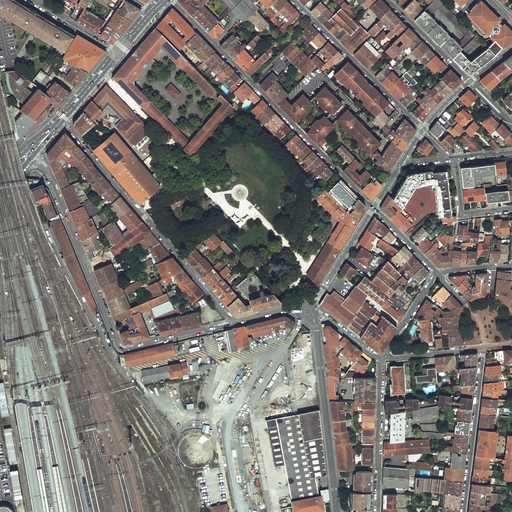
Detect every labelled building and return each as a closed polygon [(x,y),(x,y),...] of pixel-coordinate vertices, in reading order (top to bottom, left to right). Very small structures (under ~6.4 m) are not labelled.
[(0,0),(0,12),(12,19),(17,23),(16,24),(16,25),(27,31),(28,29),(37,34),(63,50),(59,57),(62,58),(76,37),(13,0),(0,0)] [(79,0),(77,4),(82,7),(84,8),(88,0),(79,0)] [(122,0),(118,0),(113,9),(116,11),(122,0)] [(141,10),(125,0),(122,0),(116,11),(132,21),(141,10)] [(193,0),(178,0),(178,1),(192,15),(193,15),(200,7),(193,0)] [(222,0),(229,7),(231,9),(241,0),(222,0)] [(241,0),(231,9),(244,22),(248,18),(256,10),(259,8),(254,2),(251,0),(241,0)] [(256,0),(256,1),(265,10),(274,0),(256,0)] [(274,0),(265,10),(272,17),(276,12),(279,10),(288,1),(286,0),(274,0)] [(310,0),(309,0),(305,5),(308,8),(313,3),(310,0)] [(380,0),(376,0),(370,7),(375,12),(375,13),(377,15),(386,5),(382,2),(380,0)] [(413,0),(404,9),(406,11),(409,14),(420,4),(416,0),(413,0)] [(435,0),(431,4),(426,8),(431,13),(436,9),(439,9),(464,34),(465,37),(459,42),(464,47),(476,36),(440,0),(435,0)] [(256,1),(254,2),(259,8),(263,11),(265,10),(256,1)] [(288,1),(279,10),(285,16),(283,19),(284,20),(283,21),(284,22),(297,10),(293,6),(288,1)] [(344,1),(340,5),(341,5),(342,7),(345,9),(347,7),(349,5),(344,1)] [(320,2),(311,11),(314,14),(317,17),(326,8),(320,2)] [(488,47),(495,55),(502,48),(502,49),(510,41),(510,40),(511,38),(511,37),(511,36),(511,31),(507,27),(506,27),(504,25),(503,26),(501,28),(497,24),(499,22),(498,21),(499,20),(497,18),(498,18),(483,4),(481,2),(480,3),(479,3),(476,7),(473,10),(469,13),(470,14),(469,15),(470,16),(469,16),(468,17),(485,34),(486,32),(487,33),(488,32),(489,32),(492,28),(496,32),(493,36),(492,38),(494,40),(494,41),(488,47)] [(420,4),(409,14),(412,17),(414,20),(424,11),(424,10),(421,7),(423,5),(421,3),(420,4)] [(200,7),(193,15),(209,31),(217,23),(219,21),(202,5),(200,7)] [(386,5),(377,15),(380,18),(390,9),(386,5)] [(104,21),(108,23),(123,32),(132,21),(116,11),(113,9),(109,7),(108,9),(115,13),(110,21),(103,17),(102,19),(104,21)] [(229,7),(220,16),(222,19),(223,17),(231,9),(229,7)] [(334,15),(324,24),(332,32),(338,38),(354,54),(372,36),(371,36),(367,32),(360,24),(356,21),(350,15),(345,9),(342,7),(340,8),(334,15)] [(347,7),(345,9),(350,15),(353,12),(347,7)] [(76,21),(97,33),(104,21),(102,19),(99,18),(98,19),(97,20),(91,16),(92,14),(84,8),(80,14),(76,21)] [(172,8),(162,19),(182,39),(192,29),(172,8)] [(326,8),(317,17),(321,21),(324,24),(334,15),(326,8)] [(371,27),(367,32),(371,36),(384,23),(390,30),(400,20),(395,14),(390,9),(380,18),(371,27)] [(256,10),(248,18),(261,31),(268,23),(256,10)] [(265,10),(263,11),(270,18),(272,17),(265,10)] [(282,24),(279,27),(284,32),(289,27),(286,24),(292,18),(293,20),(300,13),(299,12),(297,10),(284,22),(282,24)] [(424,11),(414,20),(419,24),(433,39),(449,55),(453,58),(460,51),(457,48),(459,46),(457,45),(459,43),(453,37),(452,38),(447,33),(448,32),(440,25),(439,26),(434,21),(435,20),(427,12),(426,13),(424,11)] [(272,17),(270,18),(279,27),(282,24),(275,16),(278,13),(276,12),(272,17)] [(353,12),(350,15),(356,21),(359,18),(353,12)] [(219,21),(217,23),(222,29),(228,22),(223,17),(222,19),(219,21)] [(359,18),(356,21),(360,24),(367,32),(371,27),(360,17),(359,18)] [(162,19),(155,27),(178,51),(186,43),(196,32),(192,29),(182,39),(162,19)] [(387,34),(386,35),(389,38),(398,28),(402,31),(400,33),(401,34),(408,27),(405,24),(400,20),(390,30),(387,34)] [(108,23),(101,35),(113,43),(123,32),(108,23)] [(209,31),(208,32),(214,38),(216,38),(224,30),(222,29),(217,23),(209,31)] [(310,23),(296,37),(299,39),(304,34),(308,38),(303,42),(306,45),(310,41),(319,32),(314,28),(310,23)] [(155,27),(112,77),(156,121),(163,115),(164,114),(135,85),(133,81),(159,51),(164,51),(189,76),(190,75),(196,69),(178,51),(155,27)] [(390,46),(386,50),(390,54),(393,57),(401,50),(400,48),(399,50),(395,45),(396,44),(395,44),(396,43),(396,42),(400,38),(405,42),(403,45),(404,46),(415,35),(412,32),(408,27),(401,34),(390,46)] [(383,31),(375,39),(378,43),(382,38),(386,35),(387,34),(383,31)] [(196,32),(186,43),(204,62),(214,51),(196,32)] [(319,32),(310,41),(311,42),(312,40),(321,49),(328,41),(324,37),(319,32)] [(398,34),(389,44),(390,46),(401,34),(400,33),(399,34),(398,34)] [(76,37),(62,58),(88,72),(106,51),(78,34),(76,37)] [(231,35),(220,45),(233,58),(243,48),(247,45),(244,42),(241,45),(236,40),(239,37),(237,34),(234,37),(231,35)] [(257,34),(248,43),(253,49),(262,39),(257,34)] [(415,35),(404,46),(407,49),(410,46),(413,49),(421,41),(419,38),(415,35)] [(372,36),(354,54),(368,68),(373,63),(386,50),(385,50),(378,43),(375,39),(372,36)] [(464,47),(462,49),(467,53),(482,42),(476,36),(464,47)] [(382,38),(378,43),(385,50),(386,50),(390,46),(389,44),(382,38)] [(310,59),(292,41),(283,51),(307,76),(317,66),(310,59)] [(321,49),(317,53),(318,54),(319,55),(321,53),(326,57),(323,59),(326,62),(337,50),(332,46),(328,41),(321,49)] [(413,49),(412,50),(420,58),(429,49),(425,45),(421,41),(413,49)] [(255,61),(246,70),(250,75),(269,56),(268,55),(270,52),(269,50),(271,48),(269,47),(255,61)] [(460,51),(453,58),(469,74),(471,74),(495,55),(488,47),(482,52),(481,51),(478,53),(480,54),(470,61),(468,59),(469,58),(467,56),(466,57),(460,51)] [(243,48),(233,58),(246,70),(255,61),(243,48)] [(429,49),(420,58),(425,64),(435,54),(432,52),(429,49)] [(324,64),(319,68),(322,71),(329,65),(330,66),(333,62),(335,63),(338,60),(340,60),(341,59),(340,58),(342,56),(337,50),(326,62),(324,64)] [(211,70),(212,69),(222,59),(214,51),(204,62),(196,69),(204,77),(211,70)] [(307,76),(283,51),(282,52),(306,77),(307,76)] [(440,59),(435,54),(425,64),(419,70),(421,71),(428,64),(436,72),(444,63),(440,59)] [(511,54),(503,62),(511,70),(511,69),(511,54)] [(314,55),(310,59),(317,66),(319,68),(324,64),(316,56),(314,55)] [(54,66),(64,79),(76,85),(88,72),(62,58),(59,57),(59,56),(54,66)] [(222,59),(212,69),(218,74),(228,64),(222,59)] [(366,79),(347,61),(335,73),(349,87),(354,91),(359,96),(364,101),(377,115),(389,103),(371,84),(368,86),(364,81),(366,79)] [(381,70),(375,75),(381,81),(391,71),(388,68),(391,65),(389,62),(381,70)] [(491,72),(499,80),(510,71),(511,72),(511,71),(511,70),(503,62),(491,72)] [(373,63),(368,68),(375,75),(381,70),(373,63)] [(444,63),(436,72),(441,77),(452,89),(457,85),(461,81),(451,70),(450,69),(443,77),(438,72),(440,70),(442,72),(447,66),(444,63)] [(218,74),(217,75),(223,81),(223,80),(233,70),(228,64),(218,74)] [(196,69),(190,75),(212,97),(218,91),(215,88),(204,77),(196,69)] [(16,70),(9,71),(10,82),(10,84),(11,86),(11,88),(12,89),(13,92),(14,94),(16,96),(18,98),(18,99),(19,100),(23,102),(24,103),(26,106),(23,112),(24,113),(34,119),(49,101),(51,102),(54,99),(45,92),(38,87),(38,86),(34,93),(33,91),(31,90),(30,89),(29,89),(28,89),(28,88),(31,81),(16,70)] [(40,70),(32,82),(38,86),(38,87),(47,75),(40,70)] [(233,70),(223,80),(230,87),(231,86),(240,77),(233,70)] [(333,70),(327,76),(330,78),(334,74),(335,73),(333,70)] [(391,71),(381,81),(389,89),(400,78),(392,70),(391,71)] [(400,78),(389,89),(400,100),(408,92),(409,91),(411,89),(417,82),(413,77),(407,71),(400,78)] [(273,72),(260,85),(265,90),(275,80),(278,77),(273,72)] [(491,72),(480,81),(490,90),(500,80),(499,80),(491,72)] [(349,87),(335,73),(334,74),(348,88),(349,87)] [(240,77),(231,86),(233,89),(242,79),(240,77)] [(441,80),(435,86),(445,96),(448,93),(452,89),(441,77),(440,79),(441,80)] [(275,80),(265,90),(271,97),(281,87),(281,86),(275,80)] [(54,99),(61,104),(70,92),(55,81),(45,92),(54,99)] [(174,100),(181,93),(171,82),(164,89),(174,100)] [(245,82),(234,92),(243,101),(248,96),(257,104),(262,99),(245,82)] [(106,84),(83,111),(92,122),(108,105),(122,120),(115,126),(116,126),(117,128),(133,144),(149,129),(143,123),(143,122),(106,84)] [(325,86),(315,97),(319,100),(321,98),(330,109),(329,111),(341,124),(341,123),(343,122),(353,132),(351,133),(357,140),(359,138),(368,148),(367,150),(370,154),(381,143),(325,86)] [(428,87),(425,90),(438,103),(445,96),(435,86),(433,89),(435,91),(434,93),(431,90),(428,87)] [(271,97),(278,104),(284,98),(288,94),(281,87),(271,97)] [(411,89),(409,91),(414,95),(417,98),(419,96),(411,89)] [(419,96),(417,98),(421,103),(430,112),(438,103),(425,90),(423,92),(427,95),(423,99),(419,96)] [(468,90),(459,98),(467,106),(476,98),(468,90)] [(400,100),(405,105),(414,95),(409,91),(408,92),(400,100)] [(511,91),(503,100),(511,108),(511,106),(511,91)] [(180,132),(173,138),(191,155),(233,106),(232,105),(228,101),(226,100),(226,99),(222,95),(221,94),(217,98),(223,103),(217,109),(212,114),(213,114),(196,134),(195,134),(191,138),(192,139),(190,141),(180,132)] [(292,105),(285,111),(296,122),(299,119),(298,117),(309,106),(310,108),(314,104),(303,94),(292,105)] [(284,98),(278,104),(285,111),(292,105),(284,98)] [(318,101),(318,103),(326,111),(329,111),(330,109),(321,98),(319,100),(318,101)] [(257,104),(252,109),(257,115),(267,105),(262,99),(257,104)] [(51,102),(49,101),(34,119),(35,120),(51,102)] [(377,115),(364,101),(363,102),(376,116),(377,115)] [(389,103),(372,120),(380,128),(383,126),(387,119),(389,117),(391,115),(396,109),(389,103)] [(421,103),(412,112),(422,122),(430,112),(421,103)] [(257,115),(254,118),(256,119),(257,118),(259,119),(260,118),(263,121),(260,124),(263,126),(266,123),(276,113),(267,105),(257,115)] [(309,106),(298,117),(299,119),(302,119),(311,111),(310,108),(309,106)] [(458,115),(455,119),(461,126),(468,119),(470,121),(472,119),(472,120),(473,119),(468,114),(467,115),(462,109),(457,114),(458,115)] [(74,125),(74,126),(74,127),(74,128),(75,128),(74,129),(81,137),(95,124),(92,122),(83,111),(75,121),(75,122),(74,122),(74,123),(74,124),(74,125)] [(446,111),(442,115),(447,120),(451,116),(446,111)] [(16,122),(19,136),(21,137),(35,120),(34,119),(24,113),(16,122)] [(276,113),(266,123),(274,132),(284,122),(276,113)] [(163,115),(156,121),(173,138),(180,132),(163,115)] [(310,130),(307,133),(322,148),(328,142),(324,137),(335,126),(325,115),(321,119),(323,120),(312,131),(310,130)] [(437,121),(442,126),(445,123),(441,117),(437,121)] [(491,134),(500,125),(491,117),(486,121),(485,120),(482,124),(491,134)] [(311,126),(310,130),(312,131),(323,120),(321,119),(318,118),(311,126)] [(395,131),(394,133),(407,143),(408,142),(416,130),(405,118),(403,121),(395,131)] [(430,131),(436,137),(442,130),(444,132),(446,131),(442,126),(437,121),(430,131)] [(284,122),(274,132),(280,138),(286,133),(290,128),(284,122)] [(341,124),(341,127),(348,134),(351,133),(353,132),(343,122),(341,123),(341,124)] [(478,127),(473,122),(464,131),(466,133),(472,138),(474,136),(471,134),(478,127)] [(446,131),(452,138),(455,134),(457,136),(463,131),(456,124),(451,130),(449,128),(446,131)] [(491,134),(489,137),(493,141),(494,142),(502,135),(505,138),(504,139),(506,144),(510,148),(511,147),(511,133),(502,124),(500,125),(491,134)] [(383,126),(380,128),(390,139),(394,133),(395,131),(393,129),(390,132),(389,131),(389,130),(387,128),(386,129),(383,126)] [(288,146),(286,149),(288,151),(301,139),(296,134),(290,128),(286,133),(291,138),(286,144),(288,146)] [(65,133),(46,154),(54,173),(63,162),(77,147),(71,140),(65,133)] [(96,148),(93,151),(139,204),(160,186),(114,133),(96,148)] [(394,133),(390,139),(392,141),(402,151),(407,143),(394,133)] [(472,138),(466,133),(461,138),(465,143),(464,143),(465,145),(466,144),(473,152),(485,150),(472,138)] [(453,144),(455,142),(448,135),(441,142),(448,149),(453,144)] [(357,140),(357,143),(364,150),(367,150),(368,148),(359,138),(357,140)] [(301,139),(288,151),(290,154),(293,150),(297,154),(307,145),(301,139)] [(417,149),(427,155),(432,147),(425,140),(422,145),(420,144),(417,149)] [(376,151),(372,155),(377,160),(375,162),(386,172),(387,172),(388,173),(402,151),(392,141),(381,156),(376,151)] [(494,142),(493,141),(490,144),(494,149),(495,149),(501,149),(494,142)] [(341,144),(336,150),(343,157),(348,151),(341,144)] [(307,145),(297,154),(303,160),(312,151),(307,145)] [(306,163),(302,166),(304,168),(317,156),(312,151),(303,160),(306,163)] [(348,151),(343,157),(349,163),(355,157),(348,151)] [(84,155),(75,166),(82,174),(93,165),(89,160),(84,155)] [(317,156),(304,168),(307,170),(310,167),(312,170),(322,161),(317,156)] [(360,163),(355,157),(349,163),(348,164),(343,170),(354,181),(357,178),(354,175),(356,173),(353,170),(360,163)] [(315,173),(312,176),(314,178),(319,173),(327,166),(322,161),(312,170),(315,173)] [(506,174),(505,162),(495,163),(495,164),(496,174),(496,175),(496,179),(507,178),(507,175),(506,174)] [(475,187),(481,186),(479,176),(496,174),(495,164),(460,168),(462,188),(469,187),(472,187),(473,187),(475,187)] [(93,165),(82,174),(91,185),(102,175),(99,173),(93,165)] [(327,166),(319,173),(325,179),(333,172),(327,166)] [(372,174),(366,169),(359,176),(356,173),(354,175),(357,178),(354,181),(359,186),(368,177),(370,175),(372,174)] [(392,199),(401,208),(414,187),(420,186),(420,185),(435,183),(439,218),(441,218),(451,217),(446,172),(431,173),(431,172),(408,174),(392,199)] [(370,175),(368,177),(371,180),(374,183),(377,180),(372,174),(370,175)] [(102,175),(91,185),(100,195),(111,186),(106,181),(102,175)] [(79,177),(77,179),(79,181),(84,191),(85,190),(87,188),(79,177)] [(340,179),(328,192),(358,222),(362,216),(364,211),(365,210),(365,205),(346,185),(340,179)] [(371,180),(362,189),(371,198),(373,197),(382,184),(377,180),(374,183),(371,180)] [(69,186),(60,189),(69,211),(91,203),(84,191),(79,181),(69,186)] [(508,186),(501,186),(501,192),(492,193),(491,184),(484,185),(484,186),(484,189),(486,201),(486,203),(509,201),(508,192),(508,189),(508,187),(508,186)] [(111,186),(100,195),(100,196),(109,204),(106,206),(107,208),(109,206),(120,197),(115,191),(111,186)] [(44,193),(42,187),(31,191),(35,200),(40,198),(48,218),(56,215),(47,192),(44,193)] [(340,221),(307,274),(318,286),(331,265),(351,232),(358,222),(328,192),(325,189),(321,194),(318,191),(313,195),(340,221)] [(484,189),(473,190),(475,202),(486,201),(484,189)] [(85,190),(84,191),(91,203),(93,202),(94,200),(85,190)] [(475,202),(473,190),(469,191),(463,191),(464,203),(475,202)] [(391,219),(397,212),(395,210),(393,208),(391,210),(390,209),(393,206),(398,211),(401,208),(392,199),(388,195),(380,208),(391,219)] [(120,197),(109,206),(120,217),(131,209),(124,202),(120,197)] [(91,203),(69,211),(76,227),(98,214),(99,215),(102,212),(93,202),(91,203)] [(409,216),(408,214),(404,218),(400,213),(404,210),(401,208),(398,211),(397,212),(391,219),(398,227),(409,216)] [(120,217),(119,217),(129,231),(141,221),(136,215),(131,209),(120,217)] [(99,215),(98,216),(103,225),(104,227),(113,221),(118,218),(116,216),(115,218),(114,217),(109,220),(102,212),(99,215)] [(98,214),(76,227),(82,241),(97,231),(96,228),(103,225),(98,216),(99,215),(98,214)] [(429,220),(429,215),(424,220),(423,220),(411,232),(413,236),(422,228),(429,220)] [(404,232),(411,225),(408,221),(412,218),(409,216),(398,227),(404,232)] [(381,240),(389,231),(375,217),(370,224),(366,231),(378,238),(379,239),(381,240)] [(442,225),(443,226),(447,226),(447,229),(452,228),(452,222),(457,222),(456,217),(451,217),(441,218),(442,225)] [(65,231),(60,218),(49,222),(80,296),(83,295),(90,292),(65,231)] [(439,218),(433,218),(440,227),(442,225),(441,218),(439,218)] [(501,220),(495,221),(497,235),(508,234),(507,222),(501,222),(501,220)] [(102,228),(102,229),(111,242),(111,244),(116,242),(122,237),(113,221),(104,227),(102,228)] [(470,234),(470,233),(467,232),(468,227),(460,227),(459,238),(469,240),(470,234)] [(97,231),(82,241),(87,253),(104,247),(103,245),(99,237),(103,235),(101,231),(102,229),(102,228),(97,231)] [(428,238),(430,236),(422,228),(413,236),(420,244),(428,238)] [(358,243),(370,250),(378,238),(366,231),(362,237),(358,243)] [(389,245),(395,238),(389,231),(381,240),(389,245)] [(212,232),(203,241),(212,250),(219,244),(221,242),(214,234),(212,232)] [(479,233),(478,232),(477,234),(470,234),(469,240),(469,244),(468,246),(471,246),(471,243),(476,242),(478,243),(479,233)] [(430,260),(440,252),(436,248),(439,245),(438,244),(440,242),(444,248),(446,246),(445,237),(445,235),(441,238),(425,254),(430,260)] [(425,254),(441,238),(440,237),(436,240),(436,241),(433,243),(428,238),(420,244),(417,247),(425,254)] [(389,245),(381,240),(379,239),(378,241),(379,242),(377,245),(385,250),(394,256),(399,251),(395,248),(391,246),(389,245)] [(498,262),(506,261),(508,246),(505,245),(506,242),(511,242),(511,239),(502,240),(498,262)] [(221,242),(219,244),(228,255),(233,250),(224,240),(221,242)] [(502,240),(498,240),(497,248),(493,248),(490,247),(489,254),(488,263),(498,262),(502,240)] [(104,247),(87,253),(89,259),(106,253),(105,251),(109,248),(116,242),(111,244),(104,247)] [(202,242),(194,249),(196,250),(203,244),(202,242)] [(490,247),(490,243),(486,244),(477,244),(476,252),(476,255),(489,254),(490,247)] [(450,244),(449,244),(448,255),(441,256),(440,255),(442,252),(442,251),(443,250),(442,249),(440,252),(430,260),(438,268),(450,267),(452,251),(453,244),(450,244)] [(394,256),(392,257),(400,266),(412,255),(403,247),(402,248),(399,251),(394,256)] [(377,255),(375,254),(374,255),(361,248),(355,259),(367,267),(369,263),(379,270),(370,281),(364,276),(364,277),(356,286),(368,296),(381,307),(388,299),(391,295),(393,293),(391,291),(389,289),(402,276),(401,276),(397,271),(396,270),(389,263),(388,262),(377,255)] [(194,249),(185,257),(190,263),(193,267),(203,258),(201,257),(196,250),(194,249)] [(208,250),(201,257),(203,258),(210,251),(208,250)] [(461,253),(461,252),(452,251),(450,267),(459,266),(461,253)] [(476,255),(476,252),(468,251),(467,252),(466,265),(475,264),(476,255)] [(466,265),(467,252),(466,252),(466,253),(461,253),(459,266),(466,265)] [(388,262),(390,260),(378,253),(377,255),(388,262)] [(400,266),(406,272),(417,261),(412,255),(400,266)] [(172,257),(156,263),(163,279),(169,276),(173,274),(183,270),(176,261),(172,257)] [(203,258),(193,267),(199,273),(202,277),(213,268),(203,258)] [(142,269),(153,265),(152,261),(147,263),(147,261),(140,264),(141,266),(142,269)] [(417,261),(406,272),(411,277),(412,276),(423,267),(417,261)] [(342,268),(340,271),(349,278),(353,271),(355,272),(355,271),(346,263),(342,268)] [(423,267),(412,276),(419,283),(429,274),(423,267)] [(213,268),(202,277),(208,283),(212,288),(222,279),(221,277),(214,270),(213,268)] [(183,270),(173,274),(181,286),(193,281),(191,279),(183,270)] [(504,304),(507,306),(511,305),(511,291),(510,291),(509,292),(509,289),(510,277),(511,274),(511,271),(497,272),(496,276),(495,298),(504,304)] [(253,272),(236,287),(247,299),(249,300),(251,306),(252,309),(282,302),(277,297),(253,272)] [(487,273),(475,274),(475,285),(476,285),(486,285),(487,273)] [(354,285),(356,286),(364,277),(361,275),(354,285)] [(449,279),(457,287),(464,279),(466,276),(467,275),(450,277),(449,279)] [(163,279),(161,280),(163,285),(172,281),(169,276),(163,279)] [(389,289),(391,291),(393,290),(397,294),(403,289),(400,285),(406,280),(402,276),(389,289)] [(118,279),(101,286),(107,301),(124,294),(118,279)] [(222,279),(212,288),(216,293),(222,300),(232,290),(224,281),(222,279)] [(457,287),(464,293),(470,286),(471,285),(464,279),(457,287)] [(143,281),(126,289),(128,292),(145,285),(143,281)] [(193,281),(181,286),(188,295),(197,287),(195,284),(193,281)] [(158,282),(148,286),(154,298),(167,292),(169,291),(168,290),(166,291),(164,287),(161,289),(158,282)] [(486,285),(476,285),(475,287),(471,287),(470,286),(464,293),(471,301),(473,299),(477,298),(481,297),(485,297),(486,285)] [(368,296),(356,286),(345,300),(334,291),(331,296),(327,293),(319,306),(347,328),(364,302),(368,296)] [(452,295),(443,286),(432,297),(438,300),(441,298),(444,302),(445,301),(452,295)] [(197,287),(188,295),(193,301),(203,293),(200,290),(197,287)] [(232,290),(222,300),(225,303),(228,306),(238,297),(232,290)] [(90,292),(83,295),(91,314),(98,311),(90,292)] [(154,298),(130,308),(130,309),(138,327),(143,339),(150,338),(140,312),(150,308),(150,306),(170,298),(169,296),(167,292),(154,298)] [(193,301),(190,302),(191,306),(194,303),(204,315),(215,306),(213,304),(206,297),(203,293),(193,301)] [(124,294),(107,301),(112,315),(130,308),(124,294)] [(388,299),(403,309),(405,305),(391,295),(388,299)] [(452,295),(445,301),(447,304),(453,310),(443,311),(444,317),(460,316),(460,315),(460,313),(461,311),(462,309),(463,307),(452,295)] [(238,297),(228,306),(233,312),(237,317),(244,316),(254,313),(252,309),(251,306),(248,307),(248,306),(246,306),(238,297)] [(170,298),(150,306),(150,308),(154,317),(174,309),(172,303),(170,298)] [(381,307),(392,316),(394,312),(388,308),(390,305),(388,304),(390,301),(388,299),(381,307)] [(442,317),(442,315),(439,315),(442,308),(438,306),(436,310),(431,307),(433,303),(426,299),(421,307),(430,312),(436,316),(438,317),(439,317),(441,317),(442,317)] [(190,302),(178,308),(179,314),(180,316),(180,317),(183,316),(181,310),(191,306),(190,302)] [(364,302),(347,328),(360,338),(377,312),(364,302)] [(215,306),(204,315),(211,323),(215,323),(225,320),(225,319),(220,313),(215,306)] [(428,320),(430,320),(431,318),(428,317),(430,312),(421,307),(417,313),(428,320)] [(130,308),(112,315),(116,323),(124,320),(128,319),(130,324),(128,325),(129,327),(131,326),(131,329),(138,327),(130,309),(130,308)] [(154,317),(155,319),(177,312),(178,315),(179,314),(178,308),(177,308),(174,309),(154,317)] [(394,317),(400,322),(404,315),(398,311),(396,314),(394,317)] [(183,316),(180,317),(184,330),(202,325),(200,318),(198,312),(183,316)] [(377,312),(360,338),(378,352),(381,352),(397,327),(377,312)] [(285,315),(245,325),(250,332),(253,331),(254,337),(273,333),(271,326),(284,323),(292,328),(297,321),(288,316),(285,315)] [(180,316),(156,322),(159,331),(161,335),(168,334),(184,330),(180,317),(180,316)] [(442,317),(441,317),(442,320),(442,329),(459,328),(458,327),(458,326),(458,324),(459,321),(459,319),(459,318),(460,316),(444,317),(442,317)] [(430,320),(428,320),(423,320),(422,320),(421,321),(420,321),(420,322),(420,323),(427,322),(428,341),(433,341),(432,328),(431,328),(431,321),(430,320)] [(428,341),(427,322),(420,323),(419,323),(420,324),(421,342),(428,341)] [(245,325),(225,330),(228,351),(238,350),(237,347),(250,345),(250,342),(253,341),(252,338),(249,338),(245,325)] [(349,341),(329,325),(325,326),(325,337),(323,337),(326,360),(336,357),(341,350),(349,341)] [(131,329),(128,330),(129,332),(133,342),(143,339),(138,327),(131,329)] [(459,328),(442,329),(443,333),(449,333),(450,346),(464,345),(464,343),(463,341),(462,340),(461,337),(461,335),(460,333),(459,332),(459,330),(459,328)] [(124,331),(120,333),(124,344),(133,342),(129,332),(125,333),(124,331)] [(198,336),(178,341),(181,354),(201,351),(198,336)] [(349,341),(341,350),(346,354),(348,352),(352,356),(350,359),(354,362),(359,356),(363,351),(349,341)] [(173,342),(124,354),(127,367),(176,356),(173,342)] [(511,357),(511,350),(499,352),(499,361),(504,361),(505,365),(510,364),(511,363),(511,357)] [(465,354),(458,355),(459,356),(460,356),(460,358),(464,358),(465,364),(457,365),(458,368),(476,366),(476,360),(477,353),(465,354)] [(445,368),(445,370),(454,369),(455,368),(454,355),(443,356),(445,368)] [(368,363),(359,356),(354,362),(351,366),(358,371),(359,370),(361,371),(362,371),(346,371),(342,376),(354,376),(367,377),(368,372),(364,372),(366,368),(365,368),(368,363)] [(435,367),(436,372),(445,371),(445,370),(445,368),(443,356),(434,357),(435,367)] [(338,375),(341,376),(340,368),(336,369),(335,363),(337,362),(337,358),(336,357),(326,360),(327,375),(338,375)] [(189,374),(187,362),(181,363),(181,362),(168,364),(168,365),(170,377),(171,378),(184,376),(183,375),(189,374)] [(168,365),(141,370),(144,382),(170,377),(168,365)] [(485,376),(501,374),(500,365),(486,367),(485,371),(485,376)] [(391,393),(405,392),(403,366),(391,367),(392,384),(391,384),(391,393)] [(454,370),(455,370),(458,370),(458,372),(461,372),(460,385),(463,385),(474,384),(475,375),(476,366),(458,368),(455,368),(454,369),(454,370)] [(436,372),(435,367),(426,368),(425,370),(423,370),(423,375),(416,376),(416,377),(416,378),(417,378),(417,382),(426,382),(427,381),(428,381),(428,382),(437,381),(436,372)] [(484,384),(503,382),(502,379),(497,380),(496,377),(501,376),(501,374),(485,376),(484,380),(484,384)] [(338,400),(338,391),(337,391),(337,395),(335,395),(334,381),(338,381),(338,375),(327,375),(330,400),(338,400)] [(367,377),(354,376),(354,401),(355,401),(364,401),(364,399),(368,399),(371,399),(371,401),(374,401),(375,377),(367,377)] [(483,391),(498,391),(497,387),(503,386),(503,382),(484,384),(483,387),(483,391)] [(453,386),(440,387),(440,394),(452,395),(452,388),(453,386)] [(482,398),(497,399),(498,395),(506,394),(506,391),(498,391),(483,391),(483,395),(482,398)] [(439,394),(439,395),(438,406),(440,406),(455,407),(471,409),(471,403),(472,397),(460,396),(452,395),(440,394),(439,394)] [(413,398),(405,398),(406,410),(412,410),(418,409),(416,397),(413,398)] [(494,408),(496,408),(496,403),(504,404),(504,400),(497,399),(482,398),(482,402),(481,406),(494,408)] [(396,399),(385,400),(385,413),(390,412),(397,411),(396,399)] [(333,420),(344,419),(344,413),(345,412),(345,411),(343,411),(343,408),(344,408),(344,406),(343,406),(342,400),(338,400),(330,400),(333,420)] [(355,414),(357,414),(357,406),(362,406),(362,411),(359,411),(358,414),(362,414),(374,414),(374,401),(371,401),(364,401),(355,401),(355,414)] [(436,407),(412,410),(413,416),(441,413),(440,406),(438,406),(436,407)] [(480,414),(493,416),(494,408),(481,406),(481,410),(480,414)] [(471,409),(455,407),(455,410),(459,411),(458,417),(454,417),(454,420),(457,420),(469,422),(470,415),(471,409)] [(330,511),(326,475),(319,409),(293,414),(292,408),(275,411),(276,418),(277,424),(268,426),(275,466),(285,465),(288,481),(292,500),(291,501),(292,506),(273,510),(273,511),(330,511)] [(501,417),(511,419),(511,418),(511,409),(502,409),(501,417)] [(389,441),(404,441),(404,419),(405,419),(405,417),(404,417),(404,411),(397,411),(390,412),(389,441)] [(478,429),(493,431),(494,416),(493,416),(480,414),(479,422),(478,429)] [(373,427),(374,416),(363,415),(362,426),(373,427)] [(334,431),(346,430),(344,419),(333,420),(334,431)] [(469,422),(457,420),(457,424),(455,424),(454,432),(468,434),(468,428),(469,422)] [(373,442),(373,429),(362,429),(362,430),(363,431),(363,440),(362,440),(362,442),(373,442)] [(493,431),(478,429),(477,443),(476,447),(479,447),(479,450),(482,450),(482,457),(494,458),(495,452),(494,452),(495,446),(493,445),(495,431),(493,431)] [(335,443),(347,442),(347,440),(350,440),(349,436),(346,436),(346,430),(334,431),(335,443)] [(444,435),(444,433),(429,432),(415,433),(416,440),(429,439),(432,440),(445,441),(444,435)] [(444,433),(444,435),(454,436),(453,442),(466,443),(467,439),(468,434),(454,432),(443,432),(444,433)] [(389,441),(384,442),(384,455),(408,453),(408,461),(411,461),(411,469),(416,469),(417,469),(431,471),(430,464),(415,462),(422,452),(430,452),(429,439),(416,440),(404,441),(389,441)] [(453,442),(450,441),(450,444),(453,444),(453,447),(452,447),(452,446),(447,445),(446,450),(453,451),(457,452),(461,452),(465,453),(466,448),(466,443),(453,442)] [(338,470),(352,470),(351,443),(355,443),(354,442),(347,442),(335,443),(338,470)] [(373,449),(363,449),(362,463),(372,464),(373,449)] [(465,453),(461,452),(460,455),(457,454),(457,452),(453,451),(451,467),(463,469),(464,461),(465,453)] [(473,469),(492,470),(492,468),(489,468),(490,460),(494,460),(494,461),(501,461),(501,462),(506,462),(505,472),(511,472),(511,459),(505,459),(494,458),(482,457),(475,456),(474,463),(473,469)] [(410,469),(404,468),(384,466),(383,485),(409,487),(409,480),(410,476),(410,469)] [(451,467),(446,466),(446,471),(451,472),(452,471),(453,471),(453,476),(446,476),(446,475),(436,474),(435,479),(462,482),(463,475),(463,469),(451,467)] [(472,477),(487,478),(488,472),(491,472),(492,470),(473,469),(473,473),(472,477)] [(372,478),(372,471),(356,471),(355,491),(370,492),(370,478),(372,478)] [(462,482),(435,479),(415,477),(415,481),(414,490),(422,490),(445,493),(460,495),(461,488),(462,482)] [(471,484),(486,485),(487,480),(490,480),(492,480),(493,478),(491,478),(487,478),(472,477),(472,480),(471,484)] [(471,491),(490,493),(490,486),(486,485),(471,484),(471,488),(471,491)] [(355,491),(352,491),(352,507),(371,508),(372,492),(370,492),(355,491)] [(469,504),(484,505),(486,496),(491,497),(491,493),(490,493),(471,491),(470,498),(469,504)] [(395,493),(383,493),(382,507),(383,507),(395,507),(395,493)] [(460,495),(445,493),(444,505),(442,505),(442,506),(443,506),(458,509),(459,502),(460,495)] [(0,511),(15,511),(15,510),(15,508),(15,507),(14,505),(13,504),(12,502),(11,501),(9,500),(8,499),(5,499),(4,499),(2,499),(1,499),(0,499),(0,511)] [(228,511),(226,502),(212,505),(212,511),(228,511)]
